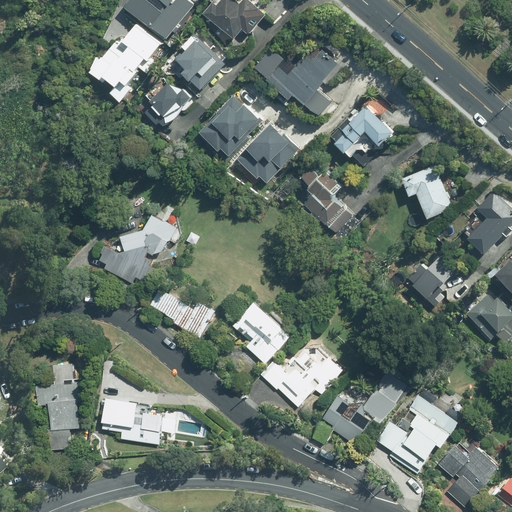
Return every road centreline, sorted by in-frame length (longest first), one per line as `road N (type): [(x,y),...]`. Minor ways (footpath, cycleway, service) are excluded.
road 1 (residential): [(0,318),(73,305),(114,313),(274,438),(356,480),(382,511)]
road 2 (residential): [(51,511),(108,491),(183,479),(292,488),(365,511)]
road 3 (secondary): [(358,0),(511,134)]
